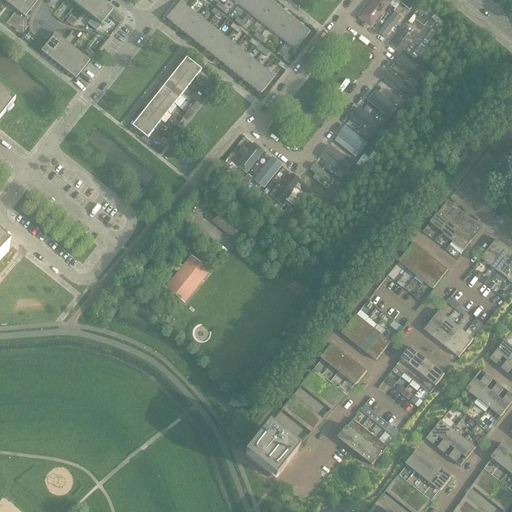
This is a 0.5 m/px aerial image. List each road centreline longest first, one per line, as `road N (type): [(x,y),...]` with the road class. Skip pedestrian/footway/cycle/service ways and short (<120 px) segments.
road 1 (residential): [(255,122),(297,164),(387,56),(343,19)]
road 2 (residential): [(27,171),(146,21)]
road 3 (residential): [(492,228),(454,197),(511,127)]
road 4 (residential): [(303,492),(334,452),(324,442),(369,387)]
road 5 (residential): [(255,122),(343,19)]
